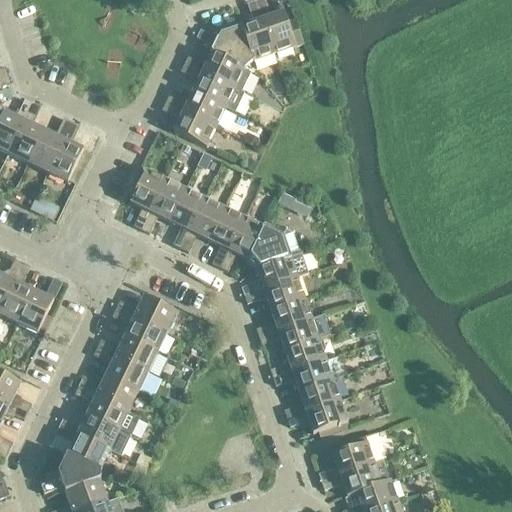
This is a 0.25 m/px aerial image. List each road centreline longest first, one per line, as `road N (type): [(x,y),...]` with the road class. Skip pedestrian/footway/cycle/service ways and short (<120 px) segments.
road 1 (residential): [(89,256),(134,248),(224,290),(288,469),(285,490)]
road 2 (residential): [(31,511),(21,466),(101,311),(89,256)]
road 3 (residential): [(119,128),(26,81),(0,6)]
road 4 (residential): [(89,256),(81,213),(119,128)]
road 5 (residential): [(119,128),(143,105),(177,19)]
